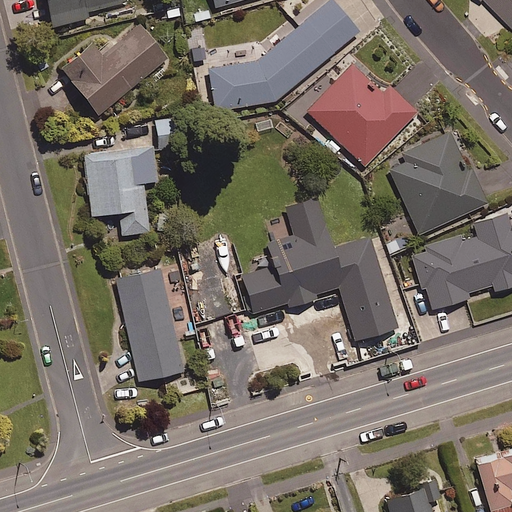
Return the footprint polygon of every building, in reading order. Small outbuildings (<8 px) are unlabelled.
[(86,15),(127,3),(126,0),(42,0),(51,30),(87,20),(86,15)] [(211,0),(215,10),(247,0),(211,0)] [(511,0),(482,0),(511,29),(511,0)] [(215,113),(273,103),(357,34),(329,1),(256,63),(208,71),(215,113)] [(96,118),(164,62),(136,28),(99,58),(91,48),(59,74),(96,118)] [(389,85),(381,94),(351,66),(306,115),(364,169),(417,111),(389,85)] [(156,139),(172,137),(170,120),(153,122),(156,139)] [(467,174),(448,133),(400,155),(403,163),(389,170),(419,235),(486,205),(471,172),(467,174)] [(142,185),(156,184),(152,150),(83,157),(89,219),(118,216),(120,237),(147,234),(142,185)] [(369,239),(331,250),(316,201),(285,210),(293,237),(270,244),(277,266),(239,277),(242,285),(228,289),(237,318),(286,303),(288,310),(316,301),(314,296),(338,289),(354,344),(397,331),(369,239)] [(511,230),(507,217),(410,253),(432,313),(470,299),(468,294),(491,286),(494,295),(511,287),(511,230)] [(139,384),(183,374),(160,272),(116,282),(139,384)] [(511,511),(511,442),(474,453),(490,511),(511,511)] [(441,511),(430,477),(388,490),(394,511),(441,511)]
